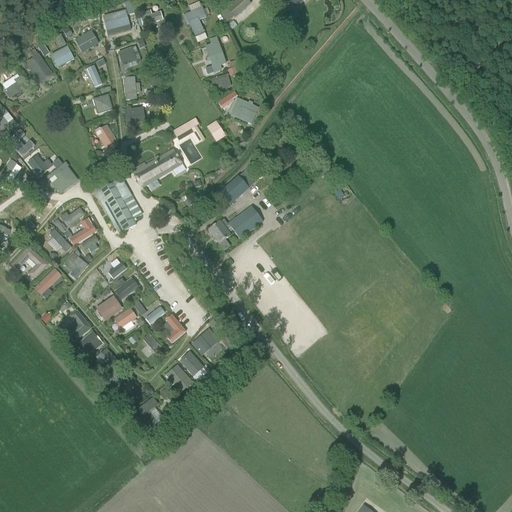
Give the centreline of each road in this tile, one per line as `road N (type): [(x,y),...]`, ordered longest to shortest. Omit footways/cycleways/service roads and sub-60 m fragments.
road 1 (unclassified): [(465,511),(332,412),(181,234)]
road 2 (unclassified): [(511,193),(491,145),(365,0)]
